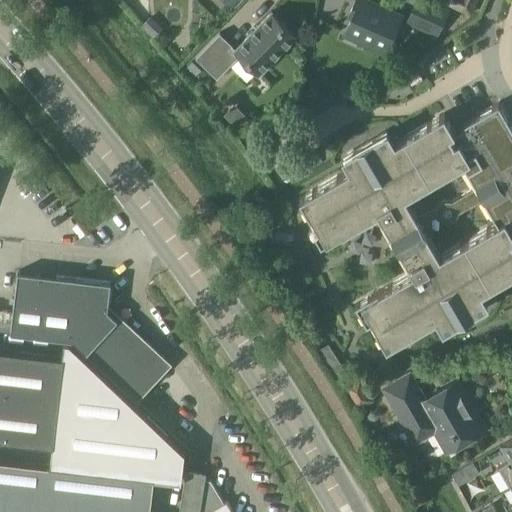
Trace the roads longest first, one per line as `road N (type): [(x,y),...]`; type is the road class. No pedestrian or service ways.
road 1 (secondary): [(356,511),(205,267),(0,15)]
road 2 (secondary): [(0,52),(183,282),(329,511)]
road 3 (unknown): [(506,61),(394,108),(359,102),(238,168)]
